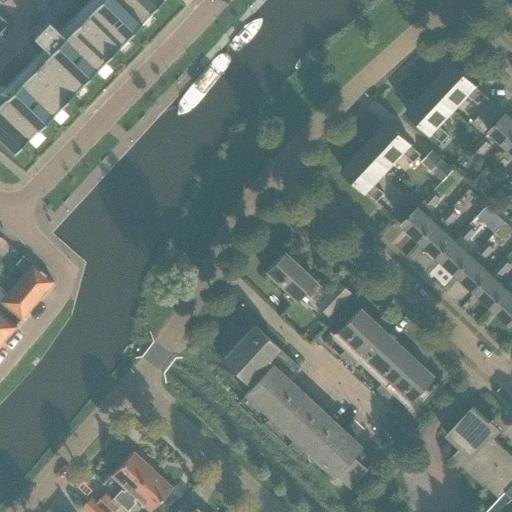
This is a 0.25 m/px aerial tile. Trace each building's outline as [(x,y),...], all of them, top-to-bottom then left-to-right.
[(161,0),(98,0),(63,37),(47,21),(32,38),(48,53),(0,102),(0,140),(14,154),(161,0)] [(430,88),(454,111),(468,95),(478,105),(486,97),(475,87),(476,87),(452,65),(430,88)] [(454,111),(430,88),(407,112),(431,135),(432,134),(442,144),(449,136),(439,126),(454,111)] [(483,134),(502,113),(491,104),(472,124),(483,134)] [(511,120),(506,115),(489,132),(506,149),(507,150),(511,144),(511,120)] [(365,147),(389,169),(404,153),(414,163),(421,155),(411,146),(411,145),(387,123),(365,147)] [(490,145),(482,138),(474,146),(482,154),(490,145)] [(506,149),(492,163),(500,171),(511,158),(511,144),(507,150),(506,149)] [(374,185),(389,169),(365,147),(343,171),(367,193),(367,192),(377,202),(385,194),(374,185)] [(442,182),(448,175),(452,171),(432,152),(421,162),(442,182)] [(457,184),(448,175),(442,182),(419,207),(402,226),(420,243),(437,225),(437,224),(428,216),(434,209),(432,207),(440,198),(442,200),(457,184)] [(412,194),(409,192),(409,191),(404,195),(417,207),(418,205),(421,203),(412,194)] [(438,259),(455,241),(444,231),(457,215),(450,209),(437,224),(437,225),(420,243),(438,259)] [(476,232),(468,225),(460,234),(467,241),(476,232)] [(455,241),(438,259),(456,276),(473,258),(455,241)] [(494,249),(486,242),(478,251),(485,258),(494,249)] [(350,292),(339,282),(328,294),(315,283),(316,282),(283,253),(265,275),(286,293),(283,296),(292,305),(295,301),(297,303),(309,290),(321,302),(317,307),(328,317),(350,292)] [(24,272),(15,283),(37,301),(53,281),(21,255),(14,264),(24,272)] [(491,275),(490,274),(473,258),(456,276),(474,293),(491,275)] [(509,291),(508,291),(498,281),(511,266),(503,259),(490,274),(491,275),(474,293),(492,309),(509,291)] [(0,302),(21,320),(37,301),(15,283),(6,294),(0,288),(0,302)] [(511,286),(508,291),(509,291),(492,309),(510,327),(511,324),(511,286)] [(374,367),(397,342),(383,329),(387,326),(382,322),(378,317),(374,321),(360,308),(338,332),(350,344),(340,355),(352,366),(362,355),(374,367)] [(0,345),(0,346),(16,327),(0,313),(0,345)] [(299,367),(283,352),(255,325),(222,361),(249,387),(243,394),(333,477),(335,475),(350,488),(367,470),(353,456),(362,447),(353,439),(360,432),(351,424),(345,431),(288,378),(299,367)] [(410,355),(397,342),(374,367),(386,378),(376,389),(388,400),(398,389),(411,401),(433,377),(419,364),(423,360),(414,351),(410,355)] [(453,457),(499,499),(500,500),(511,487),(511,457),(492,439),(495,435),(492,425),(473,408),(446,438),(460,450),(453,457)] [(114,498),(120,504),(152,469),(133,452),(111,476),(126,489),(123,492),(121,490),(114,498)] [(172,488),(152,469),(120,504),(128,511),(135,503),(132,501),(135,498),(151,511),(172,488)] [(511,511),(511,487),(500,500),(499,499),(487,511),(511,511)] [(120,504),(114,498),(112,500),(104,493),(95,502),(91,498),(81,508),(84,511),(126,511),(128,511),(120,504)]
